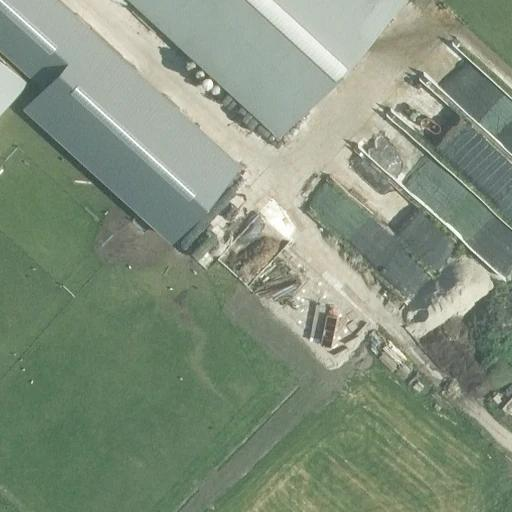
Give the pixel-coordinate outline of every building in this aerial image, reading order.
[(57,0),(0,0),(0,44),(42,82),(24,102),(23,103),(112,184),(171,238),(172,237),(239,163),(179,110),(57,0)] [(137,0),(280,131),(399,0),(137,0)] [(0,110),(27,81),(0,56),(0,110)] [(445,219),(463,236),(483,215),(466,198),(445,219)] [(432,278),(459,249),(450,241),(423,270),(432,278)]
